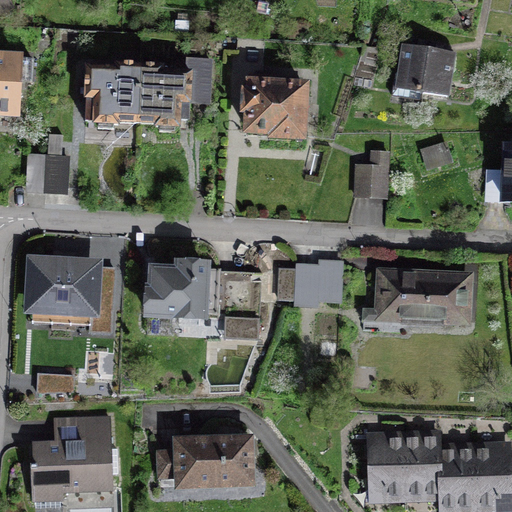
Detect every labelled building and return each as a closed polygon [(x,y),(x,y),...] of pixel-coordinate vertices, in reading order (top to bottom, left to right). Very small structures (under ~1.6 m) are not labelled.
[(8,0),(0,0),(0,14),(13,8),(8,0)] [(454,54),(405,46),(398,89),(447,97),(454,54)] [(34,61),(0,59),(0,114),(16,116),(18,83),(33,84),(34,61)] [(163,69),(140,68),(137,123),(156,124),(156,127),(160,127),(160,131),(174,132),(175,128),(179,128),(179,121),(188,121),(190,99),(209,100),(212,62),(191,61),(191,74),(163,73),(163,69)] [(118,122),(137,123),(140,68),(117,66),(116,70),(88,69),(87,87),(78,87),(78,98),(87,98),(86,122),(99,123),(99,128),(113,129),(113,124),(118,125),(118,122)] [(277,79),(251,77),(250,94),(246,94),(245,111),(249,111),(248,132),(273,133),(273,136),(302,138),(305,88),(276,87),(277,79)] [(49,135),(48,158),(46,188),(67,189),(69,159),(62,158),(63,136),(49,135)] [(429,166),(449,160),(444,146),(425,152),(429,166)] [(511,149),(507,150),(506,174),(489,173),(488,201),(511,201),(511,149)] [(356,197),(386,198),(388,153),(373,153),(372,167),(357,167),(356,197)] [(28,187),(46,188),(48,158),(30,157),(28,187)] [(111,334),(114,268),(34,264),(32,309),(89,312),(88,333),(111,334)] [(243,268),(152,265),(150,313),(241,317),(243,268)] [(297,267),(296,276),(294,302),(339,306),(342,270),(319,268),(297,267)] [(296,276),(279,274),(276,299),(294,302),(296,276)] [(463,277),(375,276),(374,320),(462,321),(463,277)] [(257,325),(228,323),(227,341),(256,343),(257,325)] [(73,377),(38,375),(36,395),(71,394),(73,377)] [(74,444),(30,445),(31,491),(106,490),(105,420),(74,421),(74,444)] [(371,494),(404,494),(404,437),(371,437),(371,494)] [(440,437),(404,437),(404,494),(440,494),(440,462),(440,437)] [(162,487),(246,486),(245,439),(174,440),(175,463),(161,463),(162,487)] [(510,452),(474,453),(475,509),(511,508),(510,452)] [(441,510),(475,509),(474,453),(455,454),(455,462),(440,462),(440,494),(441,510)]
